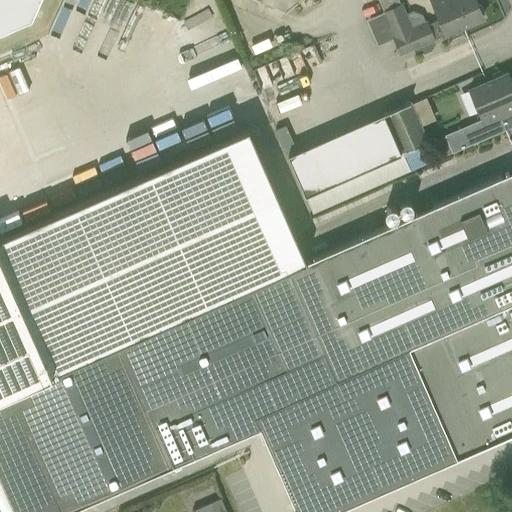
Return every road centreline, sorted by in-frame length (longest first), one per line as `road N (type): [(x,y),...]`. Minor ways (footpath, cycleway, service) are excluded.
road 1 (unknown): [(349,77),(261,97),(0,189)]
road 2 (unknown): [(511,23),(358,78)]
